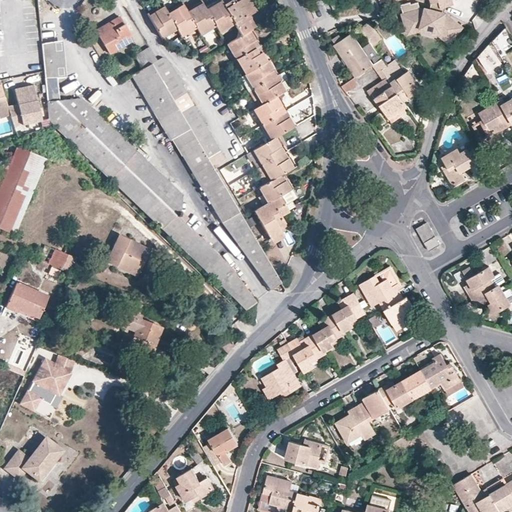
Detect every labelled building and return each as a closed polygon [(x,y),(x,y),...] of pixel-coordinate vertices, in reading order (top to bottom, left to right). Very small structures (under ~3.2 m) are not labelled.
[(220,0),(205,8),(215,26),(219,32),(234,23),(223,4),(220,0)] [(234,0),(229,0),(223,4),(234,23),(241,35),(249,30),(252,28),(247,20),(251,18),(249,14),(255,10),(249,0),(237,0),(235,1),(234,0)] [(336,0),(331,0),(330,0),(331,2),(333,8),(334,12),(340,10),(339,8),(340,8),(339,1),(336,0)] [(367,0),(364,0),(363,0),(361,2),(364,10),(370,8),(367,0)] [(452,0),(430,0),(432,3),(429,10),(426,9),(425,10),(422,9),(421,9),(418,1),(411,3),(410,1),(401,4),(409,33),(422,29),(423,27),(439,31),(438,32),(449,41),(461,27),(447,16),(444,15),(444,13),(438,12),(439,8),(446,6),(454,4),(452,0)] [(202,1),(186,10),(196,27),(200,35),(215,26),(205,8),(202,1)] [(180,36),(196,27),(186,10),(182,3),(167,11),(176,29),(180,36)] [(163,5),(148,15),(161,37),(176,29),(167,11),(163,5)] [(119,15),(95,29),(110,54),(134,39),(119,15)] [(256,26),(251,18),(247,20),(252,28),(256,26)] [(382,38),(370,21),(359,27),(372,44),(373,45),(382,38)] [(511,35),(507,27),(492,42),(499,53),(511,45),(511,35)] [(249,30),(241,35),(226,44),(234,58),(258,44),(249,30)] [(351,32),(342,39),(335,43),(333,44),(355,76),(365,70),(373,64),(375,67),(384,61),(373,45),(372,44),(364,51),(351,32)] [(335,43),(342,39),(339,33),(332,38),(335,43)] [(182,193),(83,96),(59,99),(57,79),(65,78),(61,41),(42,44),(42,50),(49,121),(245,309),(256,301),(228,265),(176,213),(181,207),(182,193)] [(267,61),(258,44),(234,58),(244,75),(267,61)] [(490,45),(479,56),(486,67),(498,58),(490,45)] [(151,63),(157,60),(149,46),(134,55),(142,69),(151,63)] [(162,57),(157,60),(151,63),(189,128),(211,165),(224,157),(167,60),(162,57)] [(389,68),(383,71),(387,77),(403,100),(410,96),(420,87),(408,69),(398,66),(394,59),(387,65),(389,68)] [(267,61),(244,75),(252,89),(276,75),(268,60),(267,61)] [(381,69),(387,65),(384,61),(375,67),(378,71),(381,69)] [(475,61),(465,74),(471,84),(484,76),(475,61)] [(189,128),(151,63),(142,69),(131,74),(170,139),(171,138),(189,128)] [(283,71),(278,74),(281,79),(279,80),(285,90),(292,86),(283,71)] [(278,74),(276,75),(252,89),(262,104),(276,96),(285,90),(279,80),(281,79),(278,74)] [(248,92),(252,89),(244,75),(239,77),(248,92)] [(355,80),(353,77),(341,85),(343,87),(355,80)] [(403,100),(387,77),(383,79),(367,90),(372,98),(374,97),(380,105),(382,104),(383,105),(385,109),(384,110),(390,118),(404,107),(407,105),(407,104),(403,100)] [(355,80),(343,87),(346,91),(357,83),(355,80)] [(33,84),(14,88),(18,103),(22,124),(41,120),(33,84)] [(262,104),(252,89),(248,92),(257,107),(262,104)] [(4,96),(0,97),(0,118),(10,115),(7,105),(4,96)] [(276,96),(262,104),(257,107),(252,110),(260,124),(284,110),(276,96)] [(413,100),(410,96),(403,100),(407,104),(413,100)] [(511,97),(501,104),(511,121),(511,97)] [(511,121),(501,104),(499,100),(479,112),(483,119),(480,121),(489,136),(505,126),(505,127),(511,123),(511,121)] [(7,105),(10,115),(14,125),(22,124),(18,103),(7,105)] [(407,111),(404,107),(390,118),(392,122),(407,111)] [(293,126),(284,110),(260,124),(270,140),(275,137),(293,126)] [(189,128),(171,138),(221,222),(238,212),(211,165),(189,128)] [(283,151),(275,137),(270,140),(252,150),(261,165),(283,151)] [(0,184),(16,146),(11,144),(0,168),(0,184)] [(46,158),(16,146),(0,184),(0,229),(14,235),(46,158)] [(458,148),(442,157),(446,164),(442,166),(453,185),(465,178),(462,171),(476,163),(467,148),(460,152),(458,148)] [(256,167),(261,165),(252,150),(245,154),(249,161),(252,160),(256,167)] [(283,151),(261,165),(266,173),(270,180),(281,174),(281,173),(292,166),(283,151)] [(261,165),(256,167),(261,176),(266,173),(261,165)] [(290,188),(281,174),(270,180),(258,187),(266,202),(278,195),(279,195),(288,189),(290,188)] [(293,198),(288,189),(279,195),(278,195),(284,204),(293,198)] [(284,204),(278,195),(266,202),(253,210),(270,239),(281,232),(278,227),(284,223),(280,215),(287,210),(284,204)] [(427,222),(417,228),(429,249),(439,243),(427,222)] [(256,228),(250,231),(258,245),(264,242),(256,228)] [(14,235),(0,229),(0,234),(12,239),(14,235)] [(284,236),(281,232),(270,239),(272,243),(284,236)] [(106,261),(117,266),(119,261),(139,270),(150,248),(119,234),(106,261)] [(44,244),(37,260),(41,261),(46,263),(52,266),(58,268),(64,255),(44,244)] [(74,259),(64,255),(58,268),(61,269),(68,272),(69,272),(74,259)] [(119,261),(117,266),(116,267),(137,276),(139,270),(119,261)] [(58,268),(52,266),(49,272),(48,272),(45,278),(55,282),(61,269),(58,268)] [(472,299),(495,285),(491,279),(495,276),(489,266),(474,274),(469,266),(463,270),(467,278),(466,279),(469,283),(471,286),(467,289),(472,299)] [(380,300),(384,308),(403,296),(400,290),(404,288),(400,281),(392,286),(388,278),(380,282),(376,274),(359,284),(371,305),(380,300)] [(14,308),(38,317),(48,294),(16,282),(5,307),(13,310),(14,308)] [(501,287),(499,283),(495,285),(472,299),(476,306),(489,299),(490,302),(488,303),(494,313),(511,304),(510,302),(501,287)] [(501,287),(510,302),(511,301),(511,290),(507,283),(501,287)] [(365,313),(354,292),(339,301),(342,308),(334,312),(345,331),(353,326),(351,321),(357,317),(365,313)] [(407,294),(403,296),(384,308),(397,330),(416,318),(412,312),(409,307),(413,305),(407,294)] [(154,346),(161,326),(130,314),(131,310),(125,308),(121,307),(118,308),(116,309),(114,311),(113,313),(112,316),(112,318),(113,320),(114,322),(115,323),(116,324),(113,333),(122,336),(118,347),(127,351),(127,352),(145,358),(146,356),(150,345),(154,346)] [(345,331),(334,312),(319,321),(323,328),(314,333),(325,351),(334,346),(331,341),(337,337),(346,332),(345,331)] [(351,321),(353,326),(360,322),(357,317),(351,321)] [(122,336),(113,333),(109,343),(118,347),(122,336)] [(325,351),(314,333),(300,341),(303,347),(294,353),(297,358),(305,371),(313,367),(318,363),(323,371),(333,365),(325,351)] [(227,352),(234,343),(225,336),(218,345),(227,352)] [(340,342),(337,337),(331,341),(334,346),(340,342)] [(294,353),(288,343),(279,348),(286,359),(293,372),(297,370),(292,361),(297,358),(294,353)] [(74,347),(73,351),(75,352),(74,355),(81,357),(83,350),(74,347)] [(58,352),(55,361),(71,370),(76,358),(58,352)] [(435,360),(421,368),(432,388),(440,383),(444,390),(445,389),(460,380),(461,379),(451,361),(447,363),(441,352),(432,357),(435,360)] [(55,361),(45,355),(32,379),(33,380),(28,388),(27,387),(19,400),(33,408),(40,396),(48,401),(54,391),(58,393),(59,391),(71,370),(55,361)] [(269,398),(280,392),(289,387),(291,391),(301,384),(293,372),(286,359),(278,363),(280,367),(262,377),(267,386),(264,388),(269,398)] [(317,374),(323,371),(318,363),(313,367),(317,374)] [(0,366),(0,365),(0,364),(0,405),(9,384),(10,378),(0,373),(0,366)] [(6,368),(0,365),(0,366),(0,373),(10,378),(9,384),(17,388),(23,374),(16,372),(6,368)] [(421,368),(403,379),(414,398),(432,388),(421,368)] [(392,380),(383,385),(385,388),(380,390),(388,403),(394,400),(398,407),(414,398),(403,379),(394,384),(392,380)] [(463,385),(460,380),(445,389),(448,394),(463,385)] [(289,387),(280,392),(283,396),(291,391),(289,387)] [(388,403),(380,390),(379,388),(366,395),(368,398),(364,400),(359,403),(369,419),(390,407),(388,403)] [(59,391),(58,393),(54,391),(48,401),(55,405),(62,393),(59,391)] [(359,403),(351,407),(353,411),(350,413),(335,422),(347,442),(362,433),(365,438),(376,432),(369,419),(359,403)] [(123,410),(117,418),(120,420),(126,413),(123,410)] [(228,427),(208,438),(211,443),(224,464),(231,460),(226,451),(237,443),(228,427)] [(21,452),(6,470),(20,482),(27,474),(40,484),(65,452),(47,438),(30,459),(21,452)] [(322,443),(305,438),(304,443),(289,440),(285,458),(317,467),(317,468),(318,468),(321,458),(319,458),(322,443)] [(216,469),(224,464),(211,443),(203,448),(216,469)] [(193,446),(187,451),(197,463),(203,459),(193,446)] [(341,465),(339,472),(347,474),(348,467),(341,465)] [(182,482),(176,485),(186,500),(192,496),(195,501),(214,489),(208,477),(199,481),(191,468),(178,476),(182,482)] [(159,490),(166,486),(160,475),(157,470),(153,474),(157,478),(159,483),(156,485),(159,490)] [(471,473),(453,483),(466,506),(484,496),(481,490),(471,473)] [(267,474),(262,492),(271,495),(270,502),(269,503),(278,506),(275,511),(283,511),(284,511),(288,511),(292,511),(298,492),(288,489),(291,480),(267,474)] [(506,482),(490,493),(501,511),(511,504),(511,493),(506,482)] [(170,494),(167,488),(166,486),(159,490),(163,498),(170,494)] [(487,487),(481,490),(484,496),(489,493),(490,493),(487,487)] [(317,511),(321,498),(298,491),(298,492),(292,511),(317,511)] [(260,499),(270,502),(271,495),(262,492),(260,499)] [(372,493),(370,503),(389,508),(391,499),(372,493)] [(489,493),(484,496),(466,506),(469,511),(498,511),(500,511),(501,511),(490,493),(489,493)] [(169,509),(164,501),(149,510),(150,511),(181,511),(177,504),(169,509)] [(370,503),(367,502),(364,511),(387,511),(389,508),(370,503)]
